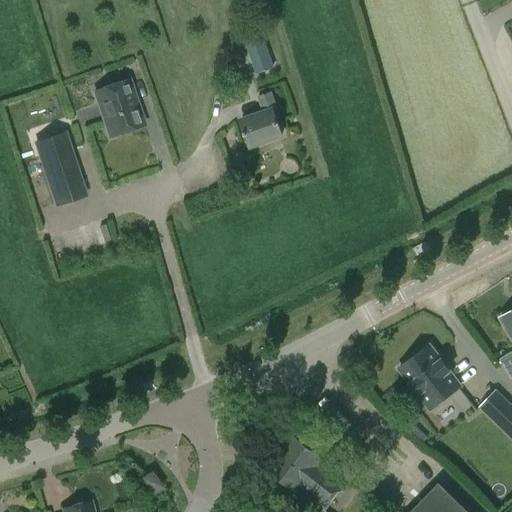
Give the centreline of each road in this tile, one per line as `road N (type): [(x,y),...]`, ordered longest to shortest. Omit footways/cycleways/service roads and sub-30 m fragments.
road 1 (tertiary): [(195,397),(511,239)]
road 2 (tertiary): [(0,462),(195,397)]
road 3 (tertiary): [(196,511),(211,482),(195,397)]
